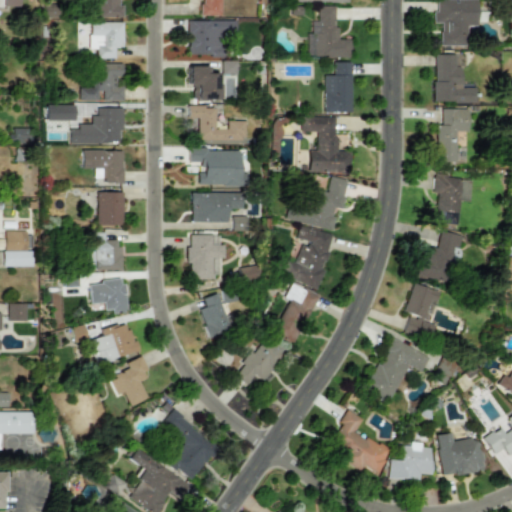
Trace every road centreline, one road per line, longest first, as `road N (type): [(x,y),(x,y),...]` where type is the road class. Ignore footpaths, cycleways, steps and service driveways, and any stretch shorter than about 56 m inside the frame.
road 1 (residential): [(218,511),(332,355),(368,278),(389,173),(389,0)]
road 2 (residential): [(266,444),(196,387),(158,309),(153,0)]
road 3 (residential): [(266,444),(330,488),(399,509),(441,509),(511,488)]
